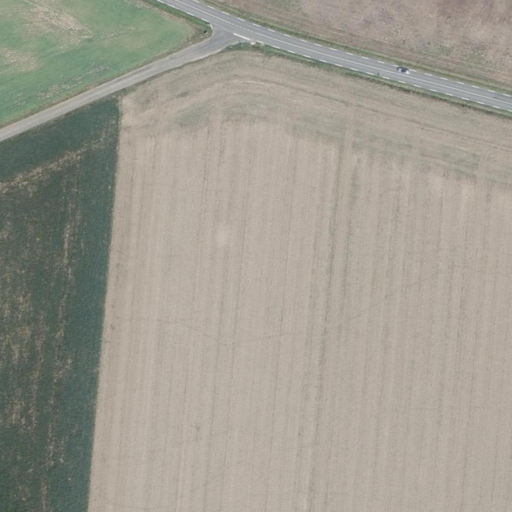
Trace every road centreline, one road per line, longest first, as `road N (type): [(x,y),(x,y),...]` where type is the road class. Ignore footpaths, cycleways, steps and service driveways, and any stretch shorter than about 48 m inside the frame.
road 1 (secondary): [(242,28),(511,106)]
road 2 (unclassified): [(242,28),(0,134)]
